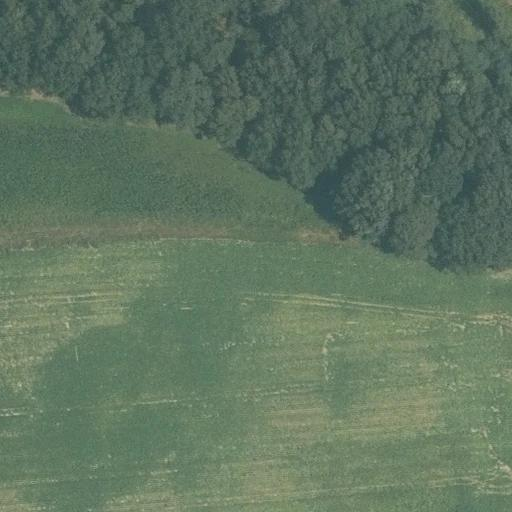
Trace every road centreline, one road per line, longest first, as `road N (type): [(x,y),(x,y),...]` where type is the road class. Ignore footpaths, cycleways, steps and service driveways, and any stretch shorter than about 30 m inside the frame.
road 1 (track): [(0,239),(238,232),(511,260)]
road 2 (unclassified): [(511,129),(417,35),(353,0)]
